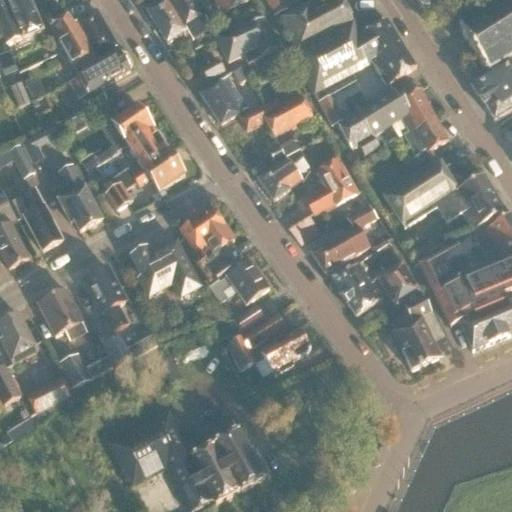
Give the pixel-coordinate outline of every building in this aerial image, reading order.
[(0,0),(0,32),(7,48),(43,32),(28,0),(0,0)] [(205,19),(192,0),(164,0),(166,2),(147,14),(168,46),(187,34),(194,44),(185,30),(204,20),(205,19)] [(253,0),(252,0),(213,0),(222,16),(253,0)] [(287,11),(281,0),(268,0),(266,1),(274,18),(287,11)] [(416,0),(416,4),(420,11),(428,13),(447,0),(455,11),(470,0),(416,0)] [(511,0),(506,0),(460,30),(488,74),(511,60),(511,61),(511,60),(511,0)] [(293,56),(294,57),(353,27),(339,1),(317,13),(312,4),(281,21),(298,54),(293,56)] [(50,30),(76,74),(118,50),(97,14),(75,27),(70,19),(50,30)] [(244,58),(249,67),(278,51),(263,22),(248,30),(246,27),(217,42),(229,65),(244,58)] [(353,27),(294,57),(319,104),(357,84),(353,78),(372,66),(386,89),(416,70),(385,23),(358,37),(353,27)] [(131,74),(119,54),(76,79),(88,99),(131,74)] [(0,60),(0,66),(3,75),(16,70),(10,56),(0,60)] [(488,74),(470,85),(495,125),(511,113),(511,61),(511,60),(488,74)] [(225,75),(218,63),(201,72),(209,84),(225,75)] [(244,69),(234,75),(240,87),(251,81),(244,69)] [(247,111),(227,81),(201,98),(221,128),(247,111)] [(29,106),(20,86),(10,90),(19,110),(29,106)] [(394,94),(364,112),(369,121),(364,124),(373,139),(401,123),(408,136),(403,139),(404,140),(436,122),(420,92),(399,103),(394,94)] [(107,104),(101,93),(83,103),(89,114),(107,104)] [(310,120),(299,100),(282,110),(278,102),(241,122),(248,134),(267,123),(275,139),(310,120)] [(128,149),(153,132),(137,109),(112,126),(128,149)] [(373,140),(373,139),(364,124),(369,121),(364,112),(339,126),(353,152),(359,149),(365,159),(379,151),(373,140)] [(436,122),(404,140),(415,160),(425,154),(426,156),(448,144),(436,122)] [(17,126),(3,131),(8,144),(22,138),(17,126)] [(59,140),(53,130),(21,147),(31,166),(43,160),(38,150),(59,140)] [(143,172),(168,155),(153,132),(128,149),(138,165),(143,172)] [(268,157),(275,169),(258,182),(274,204),(290,192),(290,191),(303,182),(293,169),(304,161),(293,142),(268,157)] [(9,154),(23,182),(34,177),(21,149),(9,154)] [(95,161),(100,168),(118,156),(113,149),(95,161)] [(143,172),(133,179),(106,198),(116,213),(132,202),(126,194),(138,186),(141,191),(152,184),(160,195),(184,179),(168,155),(143,172)] [(357,197),(338,163),(315,176),(324,193),(306,203),(314,218),(334,207),(336,209),(357,197)] [(447,225),(461,215),(472,233),(505,214),(483,178),(475,183),(469,173),(457,169),(447,176),(438,163),(384,199),(405,230),(437,210),(447,225)] [(74,225),(80,235),(102,224),(73,168),(57,176),(67,196),(57,201),(71,227),(74,225)] [(110,184),(115,191),(133,179),(128,172),(110,184)] [(25,220),(43,255),(62,244),(35,193),(12,205),(21,222),(25,220)] [(1,194),(0,194),(0,254),(9,273),(29,263),(11,228),(17,225),(1,194)] [(325,277),(370,251),(358,233),(377,222),(369,210),(347,223),(352,232),(310,256),(325,277)] [(197,270),(211,288),(243,264),(230,246),(235,243),(213,214),(195,228),(193,226),(180,236),(197,258),(199,256),(205,264),(197,270)] [(509,262),(511,260),(511,216),(485,233),(505,265),(509,262)] [(289,231),(301,250),(320,238),(317,233),(318,232),(311,220),(300,226),(299,225),(289,231)] [(172,288),(181,303),(202,292),(177,245),(152,259),(148,251),(131,261),(141,280),(137,282),(148,302),(172,288)] [(429,246),(422,250),(427,257),(433,253),(429,246)] [(511,261),(471,279),(456,247),(419,266),(451,330),(461,326),(473,354),(511,337),(511,261)] [(270,292),(249,263),(210,294),(219,307),(227,301),(223,296),(232,289),(245,309),(270,292)] [(381,270),(374,275),(396,310),(403,305),(420,294),(401,265),(385,275),(381,270)] [(332,286),(356,319),(382,299),(359,267),(332,286)] [(85,283),(112,336),(127,328),(117,310),(126,305),(108,271),(85,283)] [(83,326),(65,293),(38,308),(55,340),(65,335),(70,345),(87,336),(82,327),(83,326)] [(421,295),(420,294),(403,305),(413,326),(392,336),(412,376),(441,361),(433,345),(443,340),(421,295)] [(235,322),(244,335),(264,322),(256,309),(235,322)] [(39,354),(19,318),(0,328),(0,336),(3,342),(0,343),(0,344),(13,368),(39,354)] [(235,323),(220,328),(223,340),(238,336),(235,323)] [(310,355),(296,329),(280,338),(282,342),(266,351),(261,353),(273,376),(278,373),(280,376),(293,369),(291,365),(310,355)] [(243,341),(227,350),(240,376),(258,366),(251,353),(268,343),(260,330),(243,341)] [(114,370),(124,365),(113,343),(103,348),(114,370)] [(90,383),(76,357),(59,366),(72,392),(90,383)] [(0,370),(0,411),(20,401),(3,369),(0,370)] [(180,377),(167,383),(172,392),(184,386),(180,377)] [(27,399),(36,417),(72,399),(62,381),(27,399)] [(191,460),(169,416),(108,447),(132,493),(160,478),(162,481),(169,477),(187,511),(198,511),(214,504),(215,507),(264,482),(240,435),(191,460)] [(31,420),(7,435),(13,444),(37,429),(31,420)] [(351,479),(347,477),(341,488),(344,498),(354,495),(358,487),(349,483),(351,479)]
